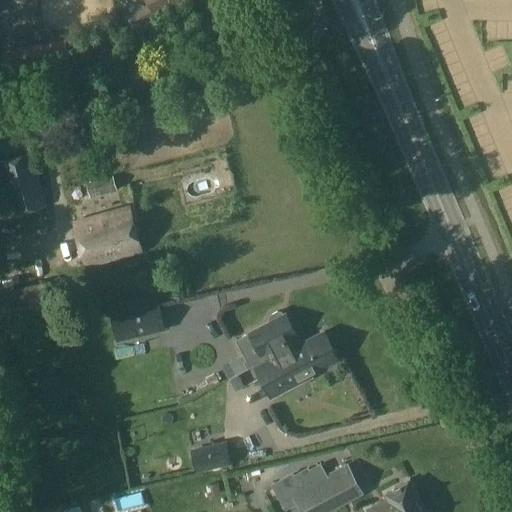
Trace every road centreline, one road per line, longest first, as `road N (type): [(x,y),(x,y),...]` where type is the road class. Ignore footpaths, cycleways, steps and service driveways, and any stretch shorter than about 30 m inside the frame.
road 1 (primary): [(511,380),(365,25)]
road 2 (unclassified): [(0,110),(307,40)]
